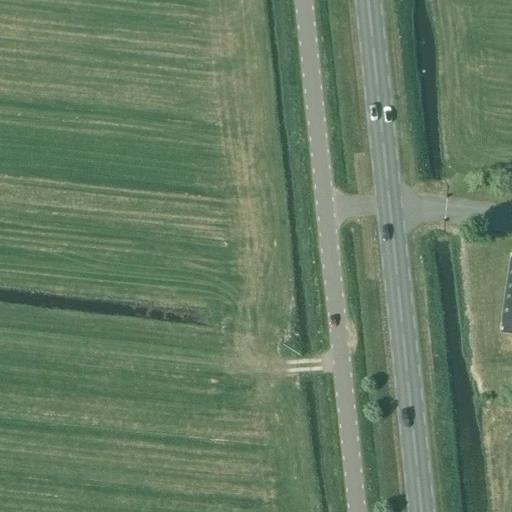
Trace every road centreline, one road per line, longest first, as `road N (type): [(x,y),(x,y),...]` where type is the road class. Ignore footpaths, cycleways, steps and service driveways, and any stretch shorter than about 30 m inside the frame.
road 1 (unclassified): [(354,511),(300,0)]
road 2 (primary): [(420,511),(366,0)]
